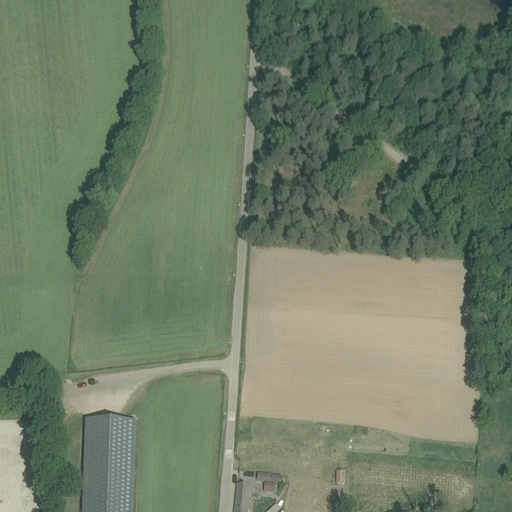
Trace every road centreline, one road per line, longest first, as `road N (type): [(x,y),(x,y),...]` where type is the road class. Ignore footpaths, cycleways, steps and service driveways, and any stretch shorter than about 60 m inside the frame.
road 1 (unclassified): [(223,511),(258,0)]
road 2 (track): [(511,244),(254,54)]
